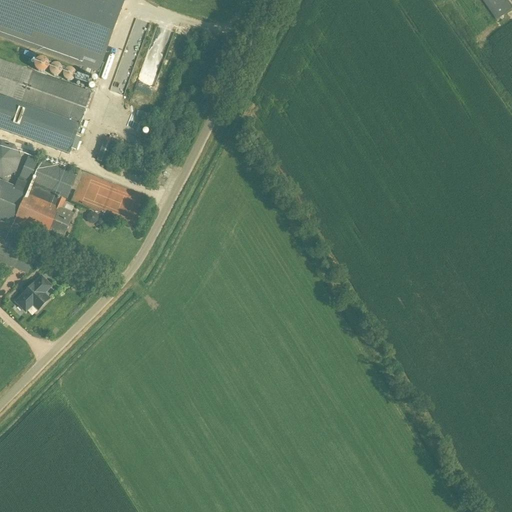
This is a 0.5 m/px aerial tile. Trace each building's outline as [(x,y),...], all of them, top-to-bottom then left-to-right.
[(125,0),(0,0),(0,34),(100,71),(125,0)] [(511,0),(481,0),(496,21),(511,9),(511,0)] [(136,29),(148,31),(149,22),(138,20),(136,29)] [(0,95),(79,124),(88,92),(0,59),(0,95)] [(79,124),(0,95),(0,130),(67,155),(79,124)] [(0,177),(3,179),(16,173),(21,159),(15,145),(1,141),(0,141),(0,177)] [(108,165),(115,145),(104,141),(97,161),(108,165)] [(67,200),(77,176),(29,155),(15,187),(0,180),(0,221),(12,227),(14,222),(62,242),(74,214),(62,209),(66,200),(67,200)] [(0,228),(0,262),(28,274),(38,251),(24,245),(26,240),(0,228)] [(51,287),(42,277),(16,302),(26,312),(33,305),(38,310),(49,299),(43,293),(46,290),(47,291),(51,287)]
